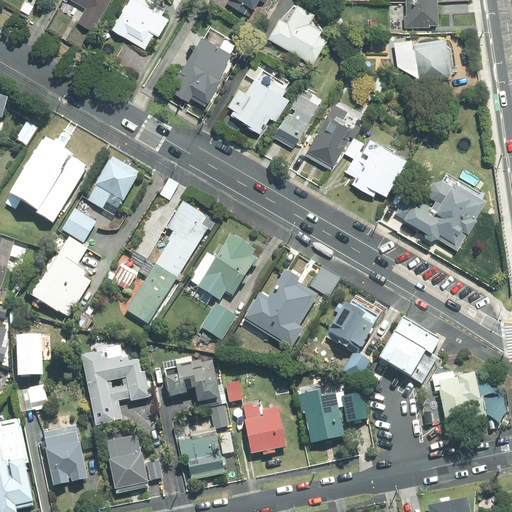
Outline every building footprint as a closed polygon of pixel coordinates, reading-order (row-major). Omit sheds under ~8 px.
[(117,0),(70,0),(84,8),(75,22),(97,35),(117,0)] [(174,14),(149,0),(129,0),(113,28),(153,51),(174,14)] [(227,0),(250,12),(256,0),(227,0)] [(435,0),(405,0),(406,25),(437,24),(435,0)] [(321,15),(297,2),(275,41),(315,64),(332,33),(316,23),(321,15)] [(247,51),(206,27),(169,90),(211,114),(247,51)] [(408,37),(397,38),(403,81),(458,73),(452,37),(409,43),(408,37)] [(292,89),(261,70),(235,115),(266,134),(292,89)] [(382,78),(365,79),(365,95),(382,95),(382,78)] [(362,90),(346,79),(337,92),(353,102),(362,90)] [(320,100),(303,89),(273,138),(291,148),(320,100)] [(363,123),(335,107),(307,154),(334,171),(363,123)] [(0,197),(41,222),(78,160),(33,134),(0,190),(0,197)] [(411,161),(364,135),(349,162),(355,165),(347,180),(386,203),(411,161)] [(143,173),(110,151),(17,292),(65,323),(93,281),(72,267),(88,242),(85,240),(106,207),(116,214),(143,173)] [(169,202),(179,185),(167,179),(158,196),(169,202)] [(431,207),(408,193),(394,215),(454,253),(485,204),(448,180),(431,207)] [(211,215),(185,200),(121,310),(148,325),(211,215)] [(224,288),(232,293),(258,246),(227,229),(195,287),(218,300),(224,288)] [(0,304),(17,241),(0,236),(0,304)] [(261,315),(289,334),(319,288),(279,262),(241,319),(253,327),(261,315)] [(126,298),(130,291),(127,290),(131,282),(134,283),(139,275),(120,265),(107,287),(126,298)] [(376,319),(348,302),(326,337),(354,354),(376,319)] [(239,318),(217,306),(203,330),(224,342),(239,318)] [(436,340),(394,315),(370,356),(413,381),(436,340)] [(43,335),(15,336),(16,375),(45,374),(43,335)] [(100,350),(81,353),(96,428),(120,423),(116,401),(150,395),(141,353),(103,361),(100,350)] [(208,436),(179,441),(187,483),(230,475),(222,431),(236,428),(222,353),(161,365),(168,399),(199,393),(208,436)] [(369,364),(352,354),(340,375),(357,385),(369,364)] [(476,371),(435,380),(448,441),(511,427),(503,391),(482,396),(476,371)] [(339,385),(300,393),(312,444),(350,436),(346,421),(369,416),(363,391),(341,396),(339,385)] [(43,386),(19,391),(24,414),(48,408),(43,386)] [(262,398),(243,402),(254,454),(288,447),(280,407),(265,410),(262,398)] [(0,509),(0,511),(34,511),(13,419),(0,421),(0,509)] [(78,425),(43,433),(54,487),(89,480),(78,425)] [(141,435),(108,441),(119,492),(162,483),(157,458),(146,460),(141,435)] [(472,511),(469,495),(426,503),(428,511),(472,511)]
